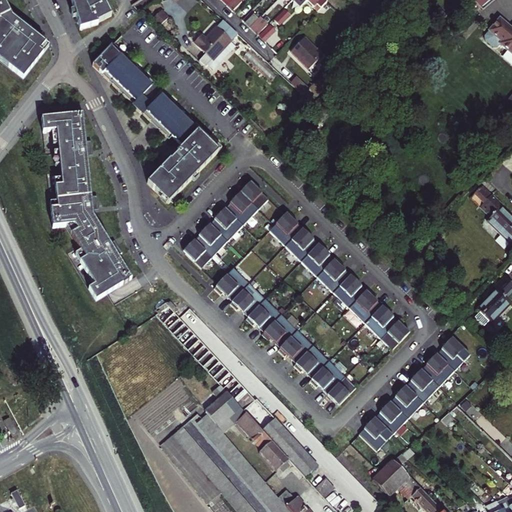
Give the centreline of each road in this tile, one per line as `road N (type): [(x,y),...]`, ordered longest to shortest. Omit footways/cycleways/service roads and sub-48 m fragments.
road 1 (residential): [(149,250),(323,425),(334,425),(426,322),(252,153),(159,240)]
road 2 (tertiary): [(133,511),(75,381),(28,302)]
road 3 (tertiary): [(28,302),(117,511)]
road 4 (residential): [(60,67),(93,99),(128,170),(149,250)]
